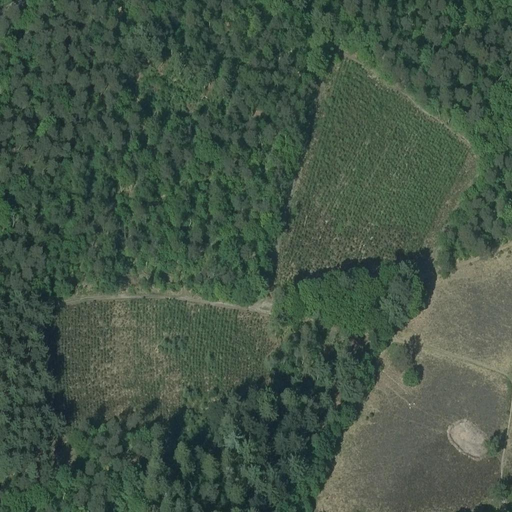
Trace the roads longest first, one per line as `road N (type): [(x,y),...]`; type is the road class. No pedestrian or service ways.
road 1 (track): [(0,313),(78,299),(157,297),(387,339)]
road 2 (track): [(344,0),(259,311)]
road 3 (track): [(511,116),(387,339)]
road 4 (track): [(387,339),(295,511)]
road 5 (track): [(260,305),(422,276)]
